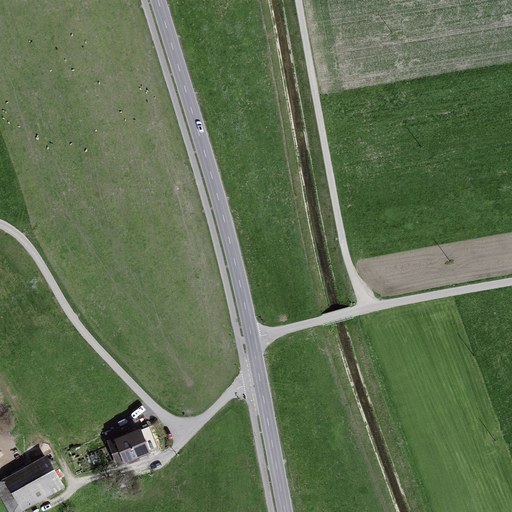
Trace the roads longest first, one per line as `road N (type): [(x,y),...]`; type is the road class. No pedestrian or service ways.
road 1 (secondary): [(157,0),(235,262),(285,511)]
road 2 (track): [(367,308),(344,254),(297,0)]
road 3 (track): [(352,313),(511,283)]
